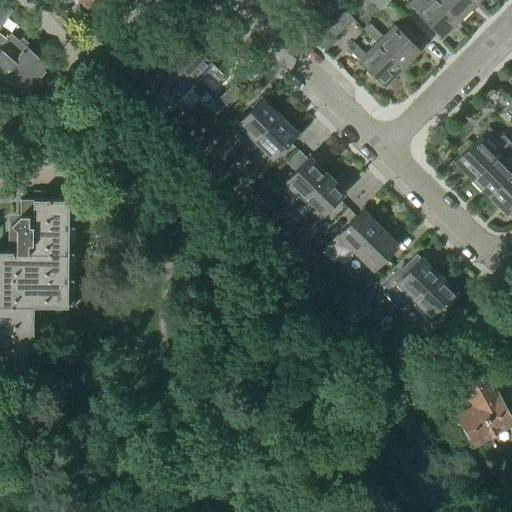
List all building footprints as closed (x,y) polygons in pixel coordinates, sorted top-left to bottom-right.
[(94,14),(108,0),(79,0),(81,1),(73,9),(86,21),(94,14)] [(323,24),(341,6),(334,0),(329,0),(314,15),(323,24)] [(368,0),(380,11),(389,2),(386,0),(368,0)] [(412,0),(409,4),(442,38),(460,20),(440,0),(412,0)] [(440,0),(460,20),(477,3),(473,0),(440,0)] [(336,37),(354,19),(345,10),(327,28),(336,37)] [(420,51),(395,26),(383,38),(371,26),(365,31),(377,43),(402,69),(420,51)] [(7,39),(0,33),(0,73),(2,75),(25,95),(49,67),(35,55),(38,53),(28,44),(26,47),(11,34),(7,39)] [(224,76),(212,64),(187,39),(169,57),(195,82),(195,81),(206,70),(218,82),(224,76)] [(366,54),(354,43),(348,48),(360,60),(359,61),(385,86),(402,69),(377,43),(366,54)] [(195,82),(169,57),(152,74),(178,99),(178,98),(189,87),(201,99),(207,93),(195,81),(195,82)] [(178,99),(152,74),(135,91),(160,116),(172,105),(183,116),(190,109),(178,98),(178,99)] [(225,112),(243,94),(234,85),(216,103),(225,112)] [(207,93),(201,99),(205,103),(211,97),(207,93)] [(244,154),(247,150),(281,117),(263,99),(238,124),(234,129),(244,139),(236,147),(244,154)] [(273,159),(298,134),(281,117),(247,150),(256,159),(252,162),(261,171),(272,159),(273,159)] [(499,139),(489,129),(455,163),(472,180),(509,143),(503,136),(499,139)] [(184,160),(192,151),(174,133),(166,141),(184,160)] [(201,160),(219,142),(211,134),(193,151),(201,160)] [(488,196),(511,173),(511,169),(503,160),(511,150),(511,145),(509,143),(472,180),(488,196)] [(193,152),(192,151),(184,160),(192,168),(201,160),(193,151),(193,152)] [(285,219),(291,213),(328,175),(310,157),(285,183),(278,191),(288,201),(285,204),(287,205),(279,213),(285,219)] [(511,173),(488,196),(507,214),(511,209),(511,173)] [(308,231),(320,218),(346,193),(328,175),(291,213),(308,231)] [(232,218),(256,194),(246,184),(222,208),(232,218)] [(73,308),(74,212),(75,200),(46,200),(46,192),(33,192),(33,200),(20,200),(20,227),(17,227),(11,227),(11,238),(10,238),(10,250),(10,253),(0,252),(0,360),(28,360),(28,349),(33,349),(34,308),(73,308)] [(241,227),(265,203),(256,194),(232,218),(241,227)] [(344,266),(356,254),(381,228),(363,211),(326,248),(344,266)] [(374,271),(399,246),(381,228),(356,254),(368,265),(356,277),(361,283),(373,271),(374,271)] [(284,274),(309,248),(299,238),(281,257),(283,258),(275,265),(284,274)] [(300,275),(318,257),(309,248),(284,274),(291,281),(299,274),(300,275)] [(421,259),(416,254),(403,268),(403,273),(396,273),(383,286),(383,293),(393,303),(402,313),(412,303),(440,275),(422,257),(421,259)] [(427,337),(462,302),(454,295),(457,292),(440,275),(412,303),(423,314),(420,329),(427,337)] [(344,319),(362,301),(352,292),(335,310),(336,311),(326,322),(333,329),(343,318),(344,319)] [(352,327),(370,309),(362,301),(344,319),(352,327)] [(485,352),(511,329),(511,320),(500,307),(470,334),(485,352)] [(386,382),(415,353),(406,344),(377,374),(386,382)] [(496,396),(479,365),(457,377),(475,408),(459,417),(474,445),(511,424),(511,422),(497,396),(496,396)] [(0,486),(10,476),(0,466),(0,486)]
